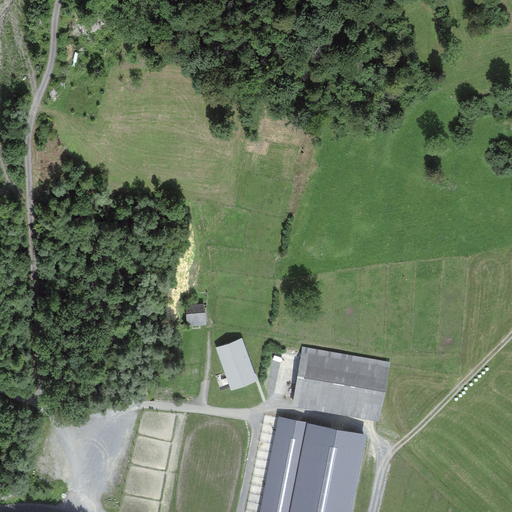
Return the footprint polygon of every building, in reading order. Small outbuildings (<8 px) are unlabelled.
[(242,93),(252,92),(250,82),(241,83),(242,93)] [(188,306),(190,323),(203,322),(201,305),(188,306)] [(254,376),(241,340),(219,348),(232,384),(254,376)] [(387,364),(303,350),(294,399),(296,399),(296,400),(312,403),(313,402),(377,413),(382,396),(387,364)] [(348,511),(363,434),(282,418),(263,511),(348,511)]
